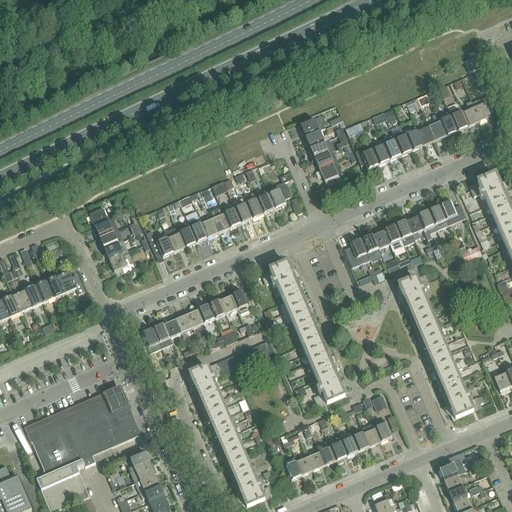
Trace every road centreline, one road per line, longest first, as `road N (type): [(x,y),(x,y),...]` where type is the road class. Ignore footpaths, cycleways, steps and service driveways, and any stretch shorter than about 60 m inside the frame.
road 1 (secondary): [(0,180),(370,0)]
road 2 (secondary): [(310,0),(0,155)]
road 3 (residential): [(320,226),(511,144)]
road 4 (residential): [(109,315),(291,237)]
road 5 (residential): [(109,315),(67,228),(0,250)]
road 6 (residential): [(0,418),(129,363)]
road 7 (residential): [(208,511),(219,496),(174,398)]
